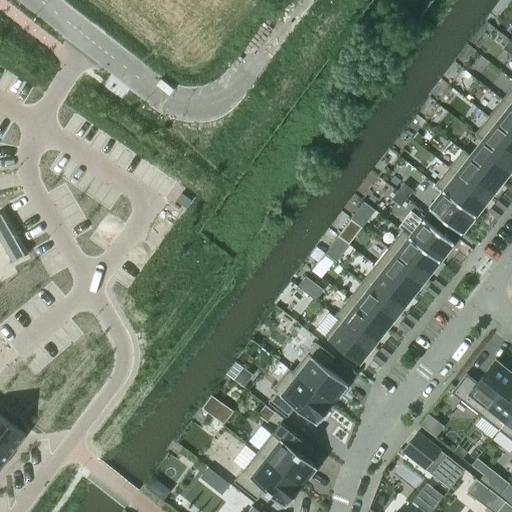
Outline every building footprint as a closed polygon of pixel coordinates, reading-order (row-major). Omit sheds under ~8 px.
[(511,43),(509,41),(502,49),(511,56),(511,55),(511,43)] [(511,86),(502,100),(511,107),(511,86)] [(511,107),(502,100),(488,117),(511,135),(511,107)] [(511,135),(488,117),(474,134),(482,140),(483,139),(511,162),(511,135)] [(470,156),(469,156),(501,182),(511,167),(511,162),(483,139),(482,140),(470,156)] [(462,150),(448,167),(488,199),(501,182),(469,156),(470,156),(462,150)] [(448,167),(434,185),(442,191),(442,190),(474,216),(488,199),(448,167)] [(403,183),(397,191),(407,199),(413,191),(403,183)] [(442,191),(428,208),(460,234),(474,216),(442,190),(442,191)] [(397,191),(391,199),(401,206),(407,199),(397,191)] [(500,196),(494,204),(504,211),(510,203),(500,196)] [(494,204),(488,211),(497,219),(504,211),(494,204)] [(3,211),(0,212),(0,240),(12,262),(27,253),(3,211)] [(409,236),(409,237),(439,261),(453,243),(423,219),(409,236)] [(402,230),(388,248),(426,278),(439,261),(409,237),(409,236),(402,230)] [(388,248),(375,265),(412,295),(426,278),(388,248)] [(375,265),(361,282),(399,312),(412,295),(375,265)] [(438,275),(432,283),(441,290),(444,286),(447,282),(438,275)] [(361,282),(348,299),(385,329),(399,312),(361,282)] [(432,283),(426,290),(435,298),(441,290),(432,283)] [(348,299),(334,317),(338,320),(338,319),(372,345),(385,329),(348,299)] [(411,309),(405,317),(414,324),(421,316),(411,309)] [(405,317),(399,324),(408,332),(414,324),(405,317)] [(338,320),(324,337),(358,363),(372,345),(338,319),(338,320)] [(292,371),(292,372),(332,404),(347,384),(326,368),(334,357),(315,342),(292,371)] [(385,342),(378,350),(388,358),(394,350),(385,342)] [(378,350),(372,358),(382,366),(388,358),(378,350)] [(466,374),(451,393),(481,416),(511,376),(511,367),(506,362),(503,366),(495,359),(477,382),(466,374)] [(276,392),(268,402),(287,417),(295,407),(316,423),(332,404),(292,372),(292,371),(288,368),(272,389),(276,392)] [(511,376),(481,416),(499,430),(511,413),(511,376)] [(511,413),(499,430),(511,440),(511,413)] [(0,415),(0,445),(10,453),(25,434),(0,415)] [(280,422),(257,452),(301,486),(316,467),(295,450),(303,440),(280,422)] [(439,450),(417,433),(403,451),(425,468),(439,450)] [(0,445),(0,466),(10,453),(0,445)] [(458,445),(453,452),(462,459),(467,452),(458,445)] [(257,452),(233,482),(256,499),(264,489),(285,506),(301,486),(257,452)] [(219,476),(212,483),(223,492),(230,484),(219,476)]
